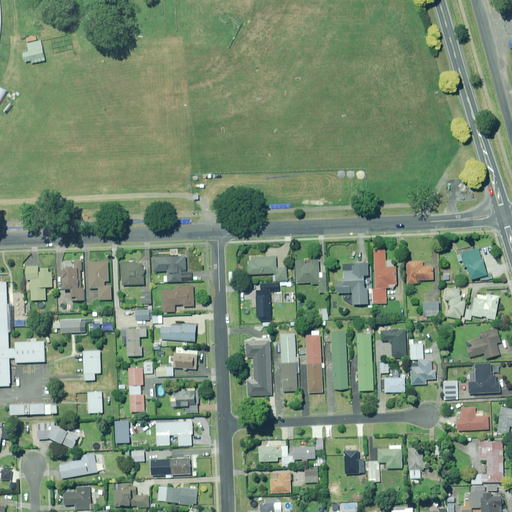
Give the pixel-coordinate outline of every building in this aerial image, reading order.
[(42,39),(28,42),(30,50),(24,52),(26,61),(32,59),(33,62),(47,59),(42,39)] [(0,104),(8,91),(0,85),(0,104)] [(390,248),(377,248),(378,289),(375,289),(376,303),(390,302),(390,290),(394,290),(394,285),(401,285),(400,267),(390,267),(390,248)] [(491,272),(482,248),(464,255),(467,264),(465,265),(467,268),(469,267),(474,281),(487,277),(488,282),(497,279),(495,271),(491,272)] [(157,272),(168,272),(169,275),(167,276),(167,283),(196,281),(196,272),(190,272),(189,256),(156,258),(157,272)] [(280,257),(254,257),(254,262),(252,262),(252,275),(276,275),(276,281),(290,281),(290,268),(280,268),(280,257)] [(131,261),(125,261),(124,278),(126,278),(126,286),(147,286),(147,270),(146,269),(146,263),(141,263),(141,260),(134,260),(134,263),(131,263),(131,261)] [(84,287),(84,271),(87,271),(87,261),(80,261),(80,268),(77,268),(77,266),(71,266),(71,270),(67,270),(67,290),(75,290),(75,298),(78,298),(78,301),(88,301),(88,287),(84,287)] [(322,261),(299,261),(299,283),(314,283),(314,285),(321,285),(321,293),(330,293),(329,278),(326,278),(326,272),(322,272),(322,261)] [(112,286),(112,262),(92,262),(92,289),(101,289),(101,300),(115,300),(114,286),(112,286)] [(428,266),(428,262),(409,262),(410,284),(421,284),(421,281),(437,280),(437,266),(428,266)] [(371,305),(372,280),(368,280),(368,277),(372,277),(372,263),(357,263),(357,271),(347,271),(347,281),(340,281),(340,293),(355,294),(355,305),(371,305)] [(53,265),(28,265),(28,278),(32,278),(32,299),(47,299),(47,286),(53,286),(53,265)] [(0,384),(12,384),(11,357),(17,357),(17,362),(46,361),(46,341),(16,342),(17,348),(11,348),(9,282),(0,282),(0,277),(0,276),(0,384)] [(198,307),(197,286),(179,286),(179,290),(165,289),(165,312),(179,312),(179,305),(186,305),(186,307),(198,307)] [(466,316),(469,302),(464,301),(466,296),(464,295),(465,290),(461,289),(460,293),(458,292),(458,290),(450,288),(447,301),(452,302),(451,306),(453,306),(452,311),(450,310),(449,316),(464,319),(465,316),(466,316)] [(274,318),(273,290),(260,291),(260,296),(260,318),(274,318)] [(155,304),(154,292),(143,292),(144,304),(155,304)] [(474,315),(475,315),(485,317),(485,316),(490,317),(490,318),(498,319),(502,297),(489,294),(489,296),(479,294),(476,310),(472,309),(472,308),(469,308),(468,320),(474,320),(475,318),(473,318),(474,315)] [(443,301),(427,302),(427,318),(443,318),(443,301)] [(154,320),(153,310),(139,311),(139,321),(154,320)] [(85,321),(85,319),(63,320),(64,334),(90,333),(90,321),(85,321)] [(201,324),(185,323),(185,326),(173,325),(173,327),(165,327),(164,339),(199,342),(201,324)] [(149,327),(143,327),(143,329),(124,329),(124,337),(130,337),(130,356),(146,356),(146,347),(144,347),(143,337),(149,337),(149,327)] [(384,341),(391,341),(395,344),(395,358),(410,357),(409,329),(394,330),(394,331),(384,331),(384,341)] [(505,342),(501,329),(484,334),(485,339),(474,342),(476,346),(470,348),(473,358),(487,354),(489,359),(504,355),(500,343),(505,342)] [(326,393),(324,331),(315,331),(315,335),(309,336),(311,393),(326,393)] [(352,389),(349,332),(334,332),(337,390),(352,389)] [(301,391),(298,334),(284,334),(286,392),(301,391)] [(377,390),(375,334),(360,334),(362,391),(377,390)] [(249,360),(253,360),(253,369),(250,369),(250,378),(251,396),(276,395),(273,340),(248,341),(249,360)] [(427,344),(413,345),(414,360),(422,360),(422,367),(414,367),(414,385),(431,384),(431,380),(440,379),(440,371),(436,371),(436,360),(427,360),(427,344)] [(104,351),(87,351),(87,380),(99,380),(99,373),(105,373),(104,351)] [(198,354),(180,353),(179,368),(198,369),(198,354)] [(393,362),(382,361),(382,373),(393,373),(393,362)] [(156,362),(147,362),(147,374),(156,373),(156,362)] [(471,372),(472,395),(500,394),(500,392),(504,392),(504,383),(501,383),(501,375),(496,375),(496,362),(477,363),(478,372),(471,372)] [(174,370),(174,368),(160,367),(160,377),(176,377),(176,370),(174,370)] [(146,368),(132,368),(133,412),(148,412),(148,394),(145,394),(145,386),(146,386),(146,368)] [(402,369),(396,369),(396,379),(384,378),(384,388),(388,388),(388,392),(408,392),(408,378),(402,378),(402,369)] [(461,380),(447,380),(447,398),(461,398),(461,380)] [(173,407),(189,407),(194,407),(194,403),(202,403),(202,391),(198,391),(198,389),(190,388),(190,392),(174,391),(173,407)] [(106,413),(106,392),(92,392),(91,413),(106,413)] [(51,413),(51,403),(26,403),(26,413),(51,413)] [(25,404),(12,404),(12,414),(25,414),(25,404)] [(460,418),(461,431),(492,430),(491,416),(480,417),(480,407),(464,407),(465,415),(463,415),(463,418),(460,418)] [(511,433),(511,408),(504,407),(500,433),(511,435),(511,433)] [(133,443),(133,421),(118,421),(119,443),(133,443)] [(196,446),(196,422),(160,423),(160,446),(174,445),(174,435),(182,435),(182,446),(196,446)] [(58,425),(57,423),(33,424),(34,438),(41,438),(41,440),(50,439),(51,437),(76,449),(84,432),(74,427),(72,432),(58,425)] [(318,447),(296,446),(296,459),(305,459),(305,461),(311,461),(311,459),(319,459),(319,451),(327,451),(327,439),(318,439),(318,447)] [(446,440),(438,440),(437,455),(445,456),(446,440)] [(506,483),(507,442),(482,442),(482,461),(490,461),(490,474),(474,474),(474,484),(485,484),(485,482),(506,483)] [(405,468),(405,443),(393,443),(393,449),(381,449),(381,463),(390,463),(390,468),(405,468)] [(291,446),(262,446),(263,462),(281,461),(281,457),(285,457),(285,464),(297,464),(297,460),(294,460),(294,454),(291,454),(291,446)] [(421,449),(412,449),(411,470),(413,470),(413,479),(424,479),(424,470),(426,470),(426,467),(425,467),(425,453),(421,453),(421,449)] [(149,461),(148,451),(135,451),(135,462),(149,461)] [(362,459),(362,451),(347,451),(348,474),(367,473),(366,459),(362,459)] [(65,479),(108,471),(106,462),(99,463),(97,453),(84,456),(84,460),(62,464),(65,479)] [(174,475),(174,459),(154,460),(155,476),(174,475)] [(174,459),(174,475),(195,475),(194,459),(174,459)] [(372,482),(383,482),(383,465),(380,465),(380,462),(372,462),(372,482)] [(321,482),(321,467),(308,468),(308,483),(321,482)] [(13,470),(3,468),(1,479),(12,480),(13,470)] [(295,493),(295,473),(279,473),(279,479),(274,479),(274,493),(295,493)] [(140,495),(140,486),(117,485),(117,490),(117,506),(139,507),(152,508),(152,495),(140,495)] [(94,510),(94,487),(80,487),(80,492),(67,493),(67,505),(78,505),(78,510),(94,510)] [(202,489),(161,488),(160,501),(182,502),(182,505),(201,506),(202,489)] [(483,507),(482,511),(473,511),(473,509),(463,509),(462,511),(503,511),(503,504),(504,504),(503,495),(496,495),(496,491),(470,491),(470,508),(473,507),(483,507)] [(282,511),(282,503),(282,499),(268,499),(268,502),(263,503),(263,511),(282,511)] [(458,511),(458,499),(450,499),(450,511),(458,511)]
